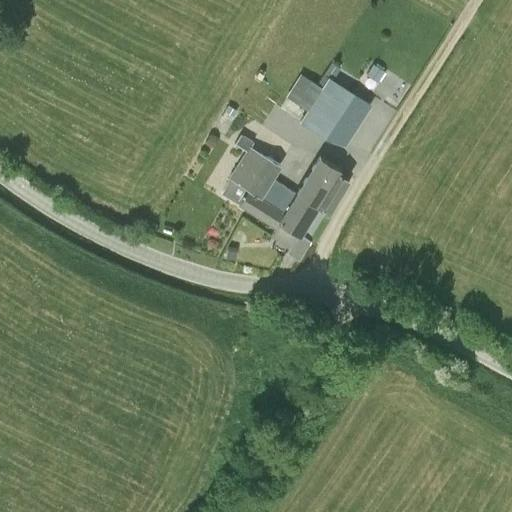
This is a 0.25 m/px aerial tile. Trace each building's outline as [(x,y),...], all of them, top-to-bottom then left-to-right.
[(327,76),(331,79),(335,72),(327,67),(323,74),(327,76)] [(353,92),(327,76),(299,121),(324,136),(343,143),(344,143),(363,113),(362,112),(365,108),(368,104),(369,105),(370,103),(353,92)] [(238,109),(229,103),(225,110),(234,116),(238,109)] [(279,222),(285,212),(260,195),(271,176),(272,177),(280,164),(249,145),(252,141),(241,133),(236,142),(246,149),(228,176),(231,178),(222,192),(259,216),(276,227),(279,222)] [(320,155),(314,165),(332,176),(317,201),(317,202),(316,203),(327,210),(347,178),(340,173),(341,172),(339,171),(339,172),(336,171),(338,166),(320,155)] [(306,220),(316,203),(317,202),(317,201),(332,176),(314,165),(309,172),(296,194),(271,178),(272,177),(271,176),(260,195),(285,212),(279,222),(297,233),(306,220)] [(310,240),(298,232),(286,251),(298,259),(310,240)] [(225,255),(235,257),(236,246),(227,245),(225,255)]
